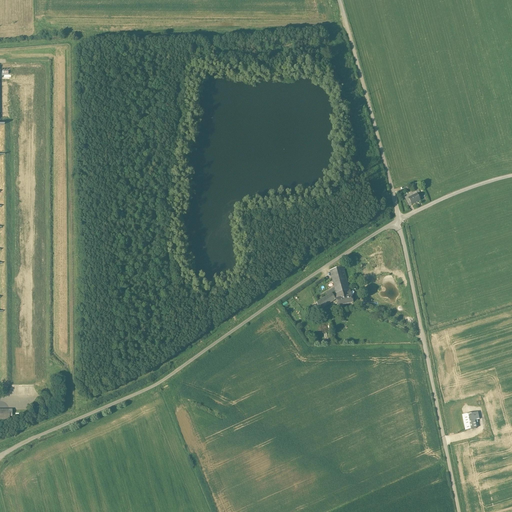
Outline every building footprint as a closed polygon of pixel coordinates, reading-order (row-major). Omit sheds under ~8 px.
[(417,194),(408,198),(412,205),(420,200),(417,194)] [(343,268),(330,272),(332,279),(336,295),(349,292),(343,268)] [(336,295),(332,279),(326,283),(332,293),(334,296),(336,299),(335,295),(336,295)] [(336,295),(335,295),(336,299),(338,307),(353,304),(350,292),(349,292),(336,295)] [(332,293),(317,302),(318,303),(320,311),(336,299),(334,296),(332,293)] [(0,410),(0,419),(9,419),(9,416),(12,416),(12,410),(2,410),(2,413),(0,413),(0,410)] [(478,413),(463,416),(466,430),(476,428),(475,421),(479,420),(478,413)]
